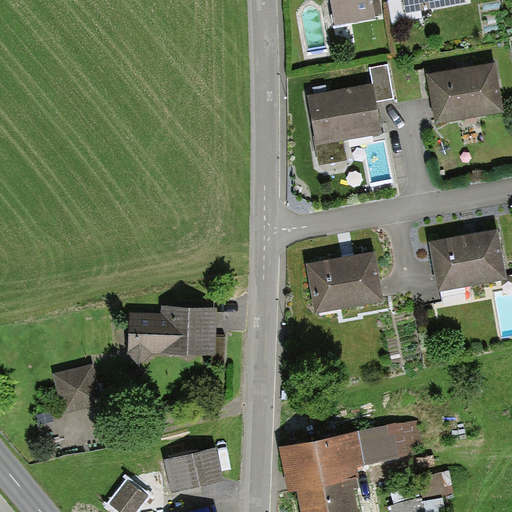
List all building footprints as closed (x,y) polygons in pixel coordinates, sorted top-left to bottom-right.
[(325,0),(330,25),(372,18),(368,0),(404,0),(406,7),(448,0),(325,0)] [(490,64),(426,76),(435,121),(499,108),(490,64)] [(368,85),(305,97),(314,144),(377,132),(368,85)] [(493,232),(430,245),(439,289),(502,276),(493,232)] [(371,256),(308,266),(315,312),(378,302),(371,256)] [(208,355),(209,314),(127,313),(126,354),(208,355)] [(89,368),(53,377),(61,409),(97,401),(89,368)] [(408,424),(283,448),(295,511),(353,511),(344,464),(413,450),(408,424)] [(210,453),(166,460),(171,490),(215,482),(210,453)]
